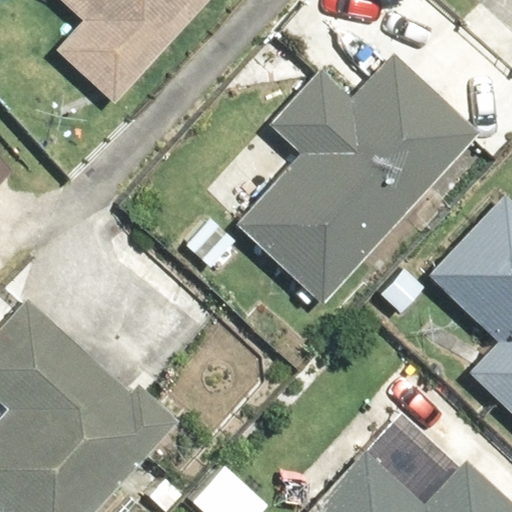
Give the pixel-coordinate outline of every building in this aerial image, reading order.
[(102,97),(192,0),(53,0),(71,16),(45,44),(102,97)] [(312,304),(468,133),(381,54),(344,95),(310,64),(257,121),(292,152),(225,225),(312,304)] [(511,212),(492,195),(416,277),(484,340),(458,368),(511,417),(511,212)] [(0,511),(80,511),(166,417),(22,290),(0,314),(0,511)] [(357,450),(297,511),(510,511),(451,456),(409,499),(357,450)]
